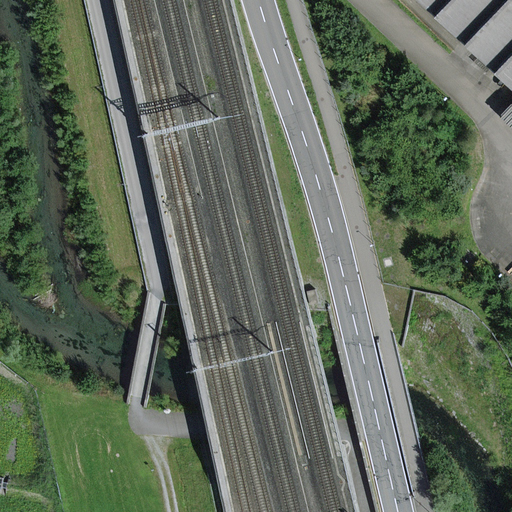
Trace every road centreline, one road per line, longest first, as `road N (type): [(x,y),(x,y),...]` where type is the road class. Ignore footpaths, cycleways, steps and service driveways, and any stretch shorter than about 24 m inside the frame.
road 1 (primary): [(399,511),(322,193),(258,0)]
road 2 (unknown): [(405,0),(511,112)]
